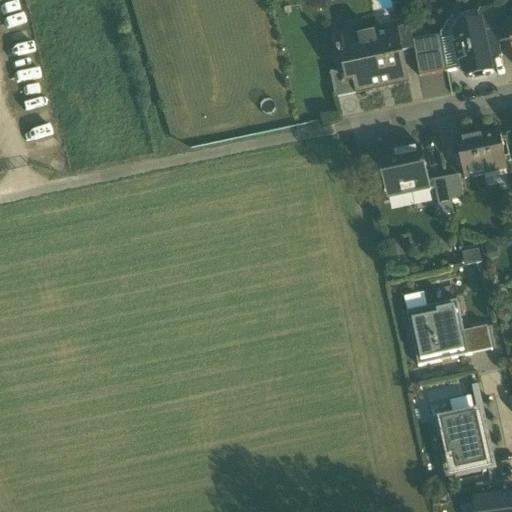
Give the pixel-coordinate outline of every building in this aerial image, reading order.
[(491,8),(480,11),(478,15),(479,22),(481,22),(485,41),(486,41),(498,38),(494,20),(491,8)] [(511,40),(507,23),(507,18),(494,20),(498,38),(499,43),(511,40)] [(479,22),(459,26),(455,34),(458,45),(454,45),(459,65),(461,65),(464,74),(471,79),(493,74),(486,41),(485,41),(481,22),(479,22)] [(410,26),(398,29),(403,52),(414,50),(413,43),(410,26)] [(398,29),(354,38),(356,49),(347,51),(346,49),(337,51),(339,56),(340,55),(344,71),(352,70),(357,95),(370,92),(369,88),(407,80),(401,53),(403,52),(398,29)] [(420,78),(447,73),(441,38),(413,43),(414,50),(420,78)] [(344,71),(330,74),(336,99),(357,95),(352,70),(344,71)] [(500,134),(457,143),(465,181),(508,172),(500,134)] [(406,152),(394,155),(394,156),(379,160),(387,198),(429,189),(421,150),(407,153),(406,152)] [(459,177),(446,180),(451,201),(463,198),(459,177)] [(446,180),(433,182),(439,209),(452,206),(451,201),(446,180)] [(465,335),(457,301),(407,313),(420,369),(470,358),(465,335)] [(487,330),(465,335),(470,358),(492,353),(487,330)] [(448,482),(498,469),(489,435),(484,436),(478,413),(433,425),(448,482)] [(511,511),(511,499),(476,505),(477,511),(511,511)]
